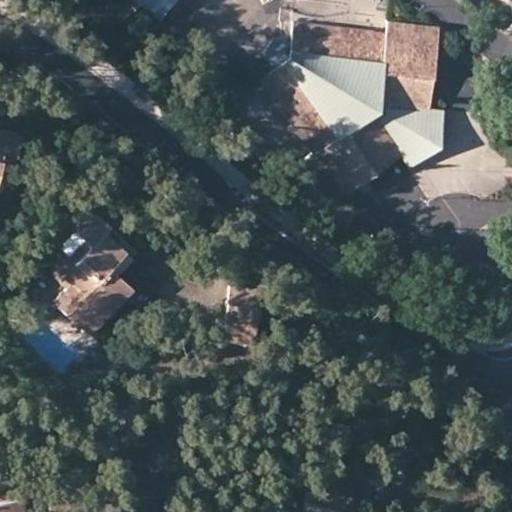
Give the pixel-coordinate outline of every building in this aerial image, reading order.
[(146,4),(162,17),(175,0),(117,0),(117,1),(137,16),(146,4)] [(389,29),(390,18),(377,17),(376,27),(389,29)] [(389,29),(376,27),(294,20),(290,51),(283,59),(259,77),(312,154),(303,161),(331,204),(401,155),(381,128),(398,105),(430,107),(438,24),(390,18),(389,29)] [(430,107),(398,105),(381,128),(401,155),(410,164),(439,142),(443,108),(430,107)] [(231,119),(241,128),(251,118),(241,110),(231,119)] [(0,181),(9,184),(21,133),(0,129),(0,181)] [(52,300),(89,332),(129,285),(113,272),(127,255),(100,232),(107,225),(91,211),(59,248),(64,253),(48,269),(65,285),(52,300)] [(100,232),(127,255),(133,249),(107,225),(100,232)] [(222,340),(253,343),(259,288),(227,286),(222,340)] [(380,511),(381,509),(355,501),(354,506),(348,504),(350,498),(307,486),(299,511),(380,511)] [(26,511),(24,498),(0,502),(0,511),(26,511)]
